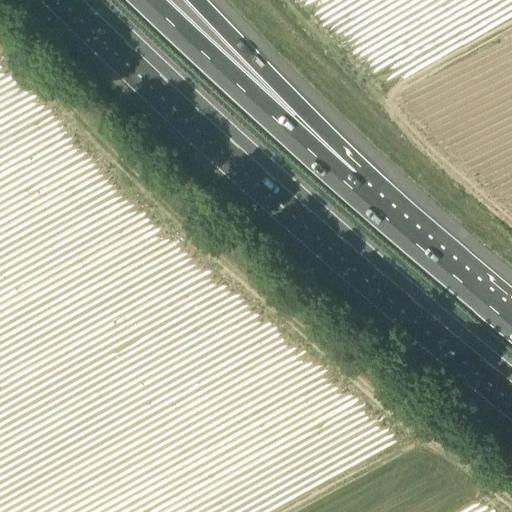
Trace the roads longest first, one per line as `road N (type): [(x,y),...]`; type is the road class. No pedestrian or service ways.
road 1 (motorway): [(71,0),(436,331),(511,390)]
road 2 (motorway): [(344,186),(143,0)]
road 3 (motorway): [(344,186),(193,0)]
road 4 (motorway): [(511,326),(344,186)]
